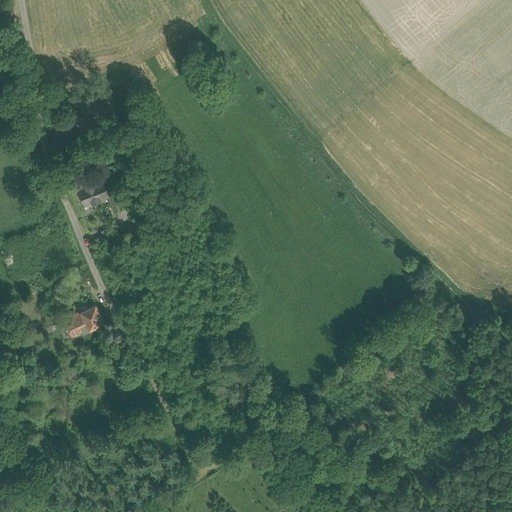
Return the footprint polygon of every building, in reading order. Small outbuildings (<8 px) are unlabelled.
[(102,178),(87,184),(86,182),(78,185),(84,202),(92,199),(93,201),(108,195),(109,195),(107,191),(102,178)] [(129,205),(122,186),(115,189),(122,208),(129,205)] [(122,208),(115,189),(107,191),(109,195),(108,195),(114,210),(122,208)] [(96,303),(80,311),(89,329),(105,322),(96,303)] [(80,311),(64,318),(64,319),(72,336),(73,337),(89,329),(80,311)] [(4,316),(0,317),(0,338),(1,340),(13,334),(4,316)] [(72,336),(64,319),(58,322),(66,339),(72,336)] [(66,339),(58,322),(51,325),(57,337),(66,339)]
